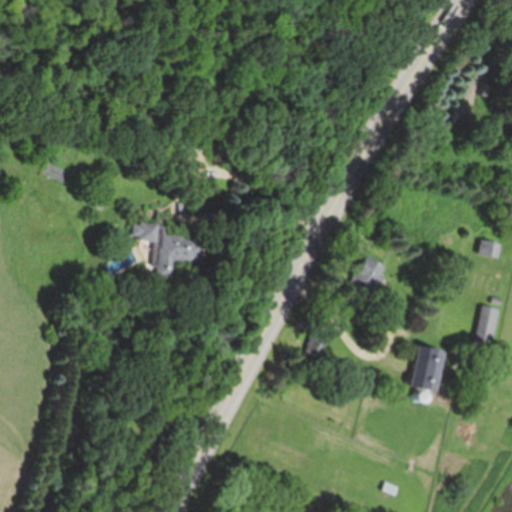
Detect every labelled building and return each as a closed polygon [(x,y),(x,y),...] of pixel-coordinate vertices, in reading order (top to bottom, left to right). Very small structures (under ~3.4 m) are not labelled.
[(202,261),(204,235),(164,232),(165,223),(139,221),(138,240),(155,241),(152,275),(172,276),(173,259),(202,261)] [(480,255),(499,258),(502,242),(483,238),(480,255)] [(373,288),(388,269),(370,255),(355,275),(373,288)] [(501,308),(482,304),(475,342),(493,345),(501,308)] [(411,384),(435,388),(442,348),(417,344),(411,384)] [(481,383),(464,382),(464,393),(481,394),(481,383)]
